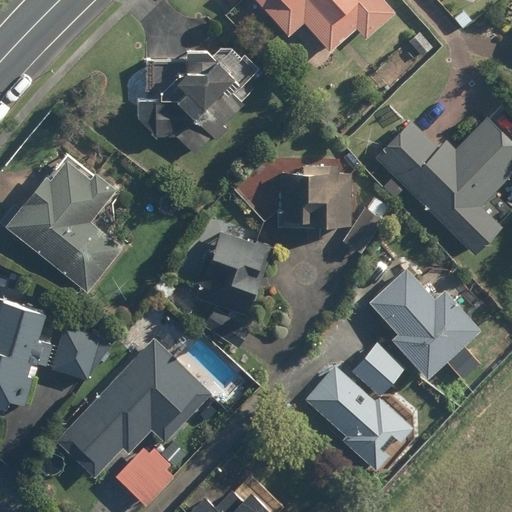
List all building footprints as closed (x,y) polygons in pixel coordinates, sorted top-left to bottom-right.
[(391,12),(378,0),(246,0),(285,40),(301,25),(328,53),(352,30),(361,40),(391,12)] [(148,54),(128,80),(132,125),(149,137),(172,137),(191,155),(209,135),(213,138),(261,75),(226,48),(148,54)] [(511,210),(511,150),(480,118),(450,148),(442,139),(433,148),(406,120),(367,159),(465,258),(498,225),(511,210)] [(111,191),(60,152),(0,230),(0,231),(85,295),(120,248),(87,223),(111,191)] [(346,160),(307,159),(300,172),(276,172),(275,227),(344,229),(346,160)] [(372,197),(342,236),(357,248),(388,209),(372,197)] [(192,291),(190,295),(241,314),(266,251),(216,230),(192,291)] [(474,330),(449,302),(466,286),(440,257),(414,280),(402,266),(362,302),(390,333),(384,338),(419,378),(474,330)] [(0,411),(17,415),(20,406),(43,311),(0,300),(0,411)] [(214,307),(202,324),(234,348),(247,331),(214,307)] [(102,336),(59,325),(48,368),(90,379),(102,336)] [(174,470),(141,439),(147,432),(159,443),(208,392),(150,336),(51,439),(92,477),(102,467),(141,505),(174,470)] [(334,367),(303,399),(340,436),(336,440),(369,472),(384,457),(374,448),(383,438),(391,446),(417,420),(393,396),(388,401),(381,394),(403,370),(373,341),(342,374),(334,367)] [(239,373),(213,396),(225,410),(251,387),(239,373)] [(203,498),(188,511),(274,511),(282,505),(250,473),(214,509),(203,498)] [(456,511),(414,475),(382,511),(456,511)]
